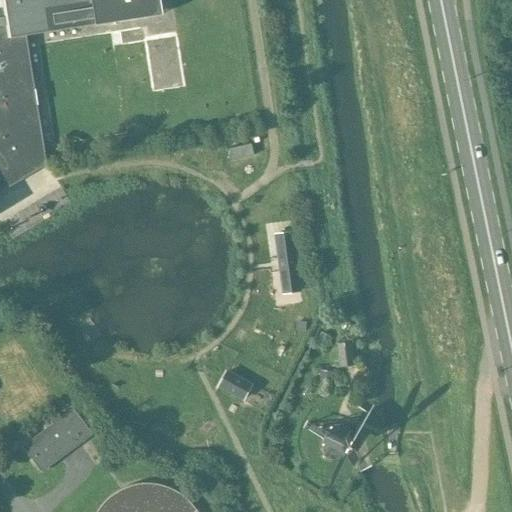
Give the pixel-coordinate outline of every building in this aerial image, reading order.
[(0,0),(0,193),(47,165),(27,34),(95,23),(95,25),(115,22),(112,4),(142,0),(0,0)] [(293,234),(275,236),(283,292),(300,290),(293,234)] [(337,344),(340,367),(355,365),(352,342),(337,344)] [(321,371),(319,393),(330,394),(333,372),(321,371)] [(240,399),(249,382),(231,372),(222,388),(240,399)] [(42,473),(93,435),(73,408),(23,446),(42,473)] [(325,456),(354,453),(351,424),(322,428),(325,456)]
